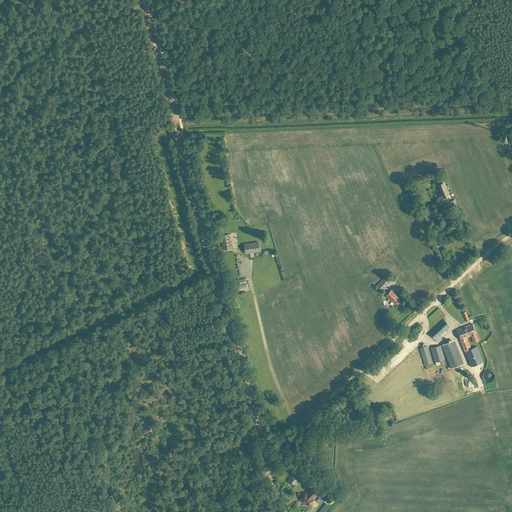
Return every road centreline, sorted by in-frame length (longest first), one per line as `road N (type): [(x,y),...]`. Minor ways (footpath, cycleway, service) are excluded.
road 1 (track): [(269,467),(144,7)]
road 2 (unclassified): [(224,511),(335,394),(511,235)]
road 3 (track): [(173,115),(482,100)]
